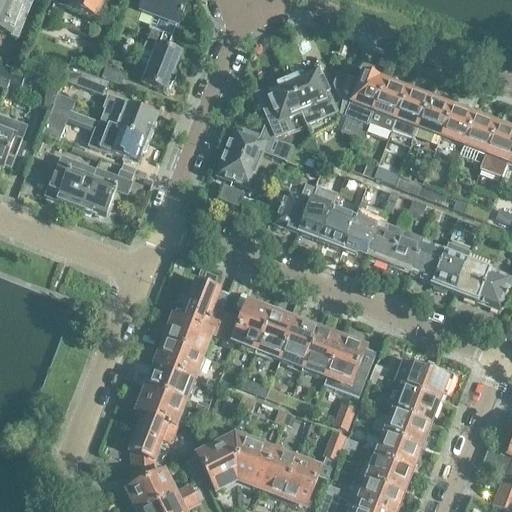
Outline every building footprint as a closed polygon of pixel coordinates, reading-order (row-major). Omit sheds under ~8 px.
[(32,5),(30,4),(18,0),(0,0),(0,33),(12,37),(11,39),(17,42),(32,5)] [(55,0),(53,6),(51,11),(58,14),(59,13),(62,14),(57,26),(90,39),(96,23),(104,0),(55,0)] [(131,0),(129,7),(120,29),(132,34),(140,15),(153,20),(148,32),(151,33),(171,41),(176,29),(177,29),(186,7),(166,0),(131,0)] [(167,52),(171,41),(151,33),(146,44),(137,62),(150,69),(143,85),(166,94),(167,91),(169,92),(172,83),(170,82),(180,56),(167,52)] [(7,53),(1,67),(14,72),(20,58),(7,53)] [(0,82),(8,85),(9,86),(14,73),(0,68),(0,82)] [(103,99),(103,98),(107,86),(67,71),(63,84),(103,99)] [(106,71),(102,81),(120,89),(124,79),(106,71)] [(309,75),(287,85),(306,128),(327,119),(317,94),(309,75)] [(362,75),(345,120),(367,129),(385,84),(379,82),(380,80),(370,76),(370,78),(362,75)] [(329,108),(342,102),(332,78),(319,84),(329,108)] [(389,139),(391,136),(407,93),(402,91),(403,88),(393,85),(392,87),(385,84),(367,129),(367,130),(389,139)] [(276,141),(306,128),(287,85),(264,95),(268,102),(260,106),(268,123),(276,141)] [(58,91),(45,87),(44,111),(51,114),(54,104),(58,91)] [(413,144),(417,135),(430,102),(424,99),(425,97),(415,93),(414,96),(407,93),(391,136),(413,144)] [(58,99),(55,107),(65,111),(69,103),(58,99)] [(156,119),(137,111),(126,107),(107,100),(103,110),(105,111),(100,124),(149,144),(153,134),(151,131),(156,119)] [(440,143),(452,110),(446,108),(447,106),(438,102),(437,104),(430,102),(417,135),(440,143)] [(53,108),(41,138),(58,145),(70,115),(53,108)] [(462,152),(475,119),(468,116),(469,114),(459,110),(458,112),(452,110),(440,143),(462,152)] [(11,172),(16,157),(18,158),(19,158),(20,157),(21,157),(22,157),(23,156),(24,155),(24,154),(25,152),(25,151),(24,150),(24,149),(23,148),(23,147),(21,146),(27,129),(0,118),(0,172),(2,173),(3,169),(11,172)] [(485,161),(497,128),(490,125),(491,123),(481,119),(480,121),(475,119),(462,152),(485,161)] [(278,146),(276,141),(268,123),(260,143),(242,137),(235,134),(226,157),(256,169),(262,154),(285,163),(293,166),(293,165),(298,154),(278,146)] [(145,154),(149,144),(100,124),(94,141),(92,140),(89,148),(107,156),(137,167),(142,154),(145,154)] [(507,169),(511,157),(511,130),(504,127),(503,130),(497,128),(485,161),(507,169)] [(299,153),(318,160),(315,139),(299,153)] [(49,155),(53,145),(42,141),(38,150),(49,155)] [(346,156),(343,162),(352,166),(355,159),(346,156)] [(250,183),(256,169),(226,157),(217,179),(251,193),(255,186),(250,183)] [(80,216),(92,184),(96,174),(61,161),(46,199),(69,208),(70,212),(80,216)] [(319,167),(303,161),(299,171),(315,177),(319,167)] [(298,167),(293,165),(293,166),(285,163),(276,188),(288,193),(298,167)] [(339,176),(325,170),(322,178),(336,184),(339,176)] [(373,182),(377,174),(368,170),(365,178),(373,182)] [(96,174),(92,184),(80,216),(89,219),(92,217),(105,222),(116,194),(126,198),(133,178),(120,173),(116,182),(96,174)] [(386,178),(377,174),(373,182),(383,186),(386,178)] [(360,194),(362,188),(346,181),(343,187),(360,194)] [(418,199),(422,190),(412,186),(408,196),(418,199)] [(237,210),(239,206),(243,197),(224,188),(218,201),(237,210)] [(432,194),(422,190),(418,199),(428,203),(432,194)] [(365,260),(377,228),(384,212),(390,197),(390,196),(382,193),(376,208),(374,207),(367,225),(367,226),(354,221),(342,254),(355,259),(356,257),(365,260)] [(297,236),(309,204),(287,195),(277,222),(275,227),(297,236)] [(399,200),(390,197),(384,212),(392,215),(399,200)] [(320,245),(332,213),(309,204),(297,236),(320,245)] [(463,217),(466,207),(457,204),(453,214),(463,217)] [(425,211),(414,206),(411,214),(421,219),(425,211)] [(476,211),(466,207),(463,217),(472,221),(476,211)] [(342,254),(354,221),(332,213),(320,245),(342,254)] [(511,217),(498,213),(494,224),(509,230),(511,223),(511,217)] [(434,214),(431,224),(438,226),(442,217),(434,214)] [(388,269),(400,237),(377,228),(365,260),(388,269)] [(410,278),(423,246),(400,237),(388,269),(410,278)] [(432,288),(444,256),(432,251),(433,250),(423,246),(410,278),(420,281),(419,283),(432,288)] [(454,297),(467,265),(444,256),(432,288),(454,297)] [(477,306),(489,273),(467,265),(454,297),(477,306)] [(511,282),(489,273),(477,306),(499,314),(511,282)] [(175,313),(173,320),(213,336),(221,316),(212,313),(219,295),(213,293),(214,291),(202,286),(201,288),(195,286),(183,316),(175,313)] [(256,355),(272,313),(260,309),(259,311),(247,306),(241,324),(232,346),(233,347),(256,355)] [(279,364),(295,325),(284,320),(284,318),(272,313),(256,355),(279,364)] [(223,343),(232,320),(221,316),(213,336),(211,339),(223,343)] [(203,361),(211,339),(213,336),(173,320),(168,333),(166,332),(161,344),(203,361)] [(232,346),(241,324),(232,320),(223,343),(232,346)] [(302,373),(319,331),(306,327),(306,329),(295,325),(279,364),(302,373)] [(325,381),(341,342),(330,338),(331,336),(319,331),(302,373),(325,381)] [(352,347),(341,342),(323,390),(358,403),(375,357),(364,353),(365,352),(362,350),(363,348),(353,345),(352,347)] [(230,353),(233,347),(232,346),(223,343),(220,348),(230,354),(230,353)] [(194,384),(203,361),(161,344),(156,357),(158,357),(154,368),(194,384)] [(411,367),(401,391),(439,405),(442,398),(446,400),(454,379),(433,371),(432,374),(426,372),(426,373),(411,367)] [(185,407),(194,384),(154,368),(150,379),(148,379),(143,391),(185,407)] [(381,384),(386,372),(376,369),(371,380),(381,384)] [(379,390),(381,384),(371,380),(369,386),(379,390)] [(206,382),(204,388),(212,391),(214,385),(206,382)] [(265,402),(269,393),(245,383),(241,393),(265,402)] [(175,432),(185,407),(143,391),(138,403),(140,404),(135,416),(175,432)] [(430,428),(439,405),(401,391),(392,414),(430,428)] [(266,402),(288,411),(292,401),(270,392),(266,402)] [(244,415),(248,403),(242,401),(237,413),(244,415)] [(314,409),(292,401),(288,411),(310,419),(314,409)] [(363,401),(361,407),(371,411),(373,405),(363,401)] [(256,406),(248,403),(244,415),(251,418),(256,406)] [(202,407),(199,413),(206,416),(209,410),(202,407)] [(345,433),(354,412),(344,408),(335,429),(345,433)] [(200,429),(206,416),(199,413),(193,426),(200,429)] [(278,414),(274,426),(283,430),(283,429),(287,418),(278,414)] [(421,451),(430,428),(392,414),(383,437),(421,451)] [(175,433),(175,432),(135,416),(132,424),(141,427),(135,441),(133,440),(128,452),(130,453),(129,456),(131,457),(132,474),(162,472),(160,469),(155,469),(154,463),(161,444),(169,449),(175,433)] [(287,418),(283,429),(291,432),(295,421),(287,418)] [(412,474),(421,451),(383,437),(374,460),(412,474)] [(318,473),(296,464),(280,505),(292,510),(293,508),(304,511),(318,478),(329,482),(343,443),(333,439),(324,462),(318,473)] [(237,488),(233,440),(196,459),(208,482),(215,496),(224,492),(225,494),(237,488)] [(259,495),(274,456),(233,440),(237,488),(249,493),(250,491),(259,495)] [(344,447),(356,451),(357,446),(346,442),(344,447)] [(511,481),(511,445),(507,458),(489,451),(482,469),(511,481)] [(356,451),(344,447),(341,456),(352,461),(356,451)] [(280,505),(296,464),(274,456),(259,495),(269,498),(268,500),(280,505)] [(412,474),(374,460),(370,470),(365,484),(402,499),(408,485),(412,474)] [(204,483),(193,461),(184,465),(195,487),(204,483)] [(144,511),(175,497),(162,472),(132,474),(134,492),(126,495),(127,498),(125,499),(132,511),(144,511)] [(370,511),(397,511),(402,499),(365,484),(357,507),(370,511)] [(511,503),(511,490),(501,486),(497,498),(511,503)] [(176,498),(175,497),(144,511),(188,511),(197,507),(189,492),(176,498)] [(335,511),(340,501),(326,496),(319,511),(335,511)] [(511,511),(511,503),(497,498),(493,509),(500,511),(511,511)]
